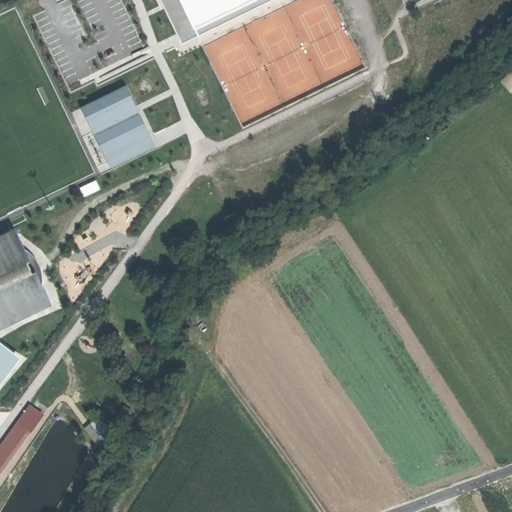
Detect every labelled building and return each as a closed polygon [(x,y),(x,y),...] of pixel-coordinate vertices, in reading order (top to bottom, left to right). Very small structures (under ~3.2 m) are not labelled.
[(161,0),(184,45),(276,0),(161,0)] [(158,147),(128,87),(83,108),(112,169),(158,147)] [(0,326),(48,303),(40,287),(44,285),(44,276),(42,267),(38,261),(35,256),(33,254),(26,249),(23,250),(14,234),(0,240),(0,326)] [(0,382),(18,358),(0,344),(0,382)] [(38,410),(31,405),(18,423),(29,430),(36,420),(33,417),(38,410)] [(38,410),(33,417),(36,420),(42,412),(38,410)] [(101,418),(93,423),(105,440),(113,434),(101,418)] [(18,423),(0,448),(0,469),(29,430),(18,423)] [(93,423),(87,428),(99,445),(105,440),(93,423)]
